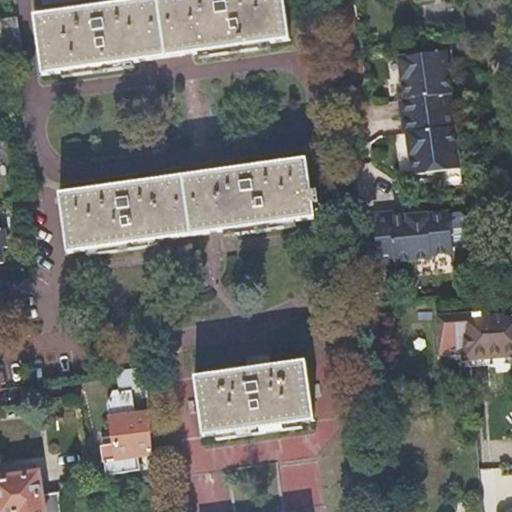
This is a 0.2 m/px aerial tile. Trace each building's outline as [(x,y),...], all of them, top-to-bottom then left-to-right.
[(284,0),(161,0),(35,18),(43,76),(290,40),(284,0)] [(0,22),(0,52),(0,53),(20,50),(16,20),(0,22)] [(413,172),(460,165),(454,124),(457,123),(445,47),(398,55),(404,96),(399,97),(405,131),(407,131),(413,172)] [(307,160),(60,195),(67,255),(315,219),(313,204),(319,203),(317,191),(312,192),(307,160)] [(373,215),(379,265),(433,258),(432,255),(453,253),(448,211),(407,216),(407,211),(373,215)] [(0,265),(5,265),(3,250),(9,249),(6,231),(0,231),(0,265)] [(511,311),(440,318),(442,361),(446,360),(447,363),(454,363),(455,368),(511,364),(511,311)] [(306,363),(195,379),(203,438),(313,422),(306,363)] [(132,391),(148,389),(146,368),(117,372),(119,391),(113,392),(109,405),(115,447),(103,448),(107,474),(138,470),(137,456),(152,454),(149,413),(134,415),(132,391)] [(62,511),(61,495),(60,492),(42,494),(39,476),(0,481),(0,511),(62,511)] [(81,492),(101,490),(100,482),(93,482),(80,484),(81,492)] [(130,504),(155,501),(154,482),(128,486),(130,504)]
